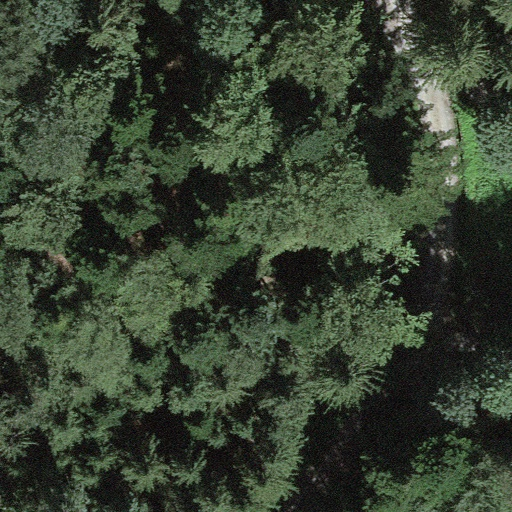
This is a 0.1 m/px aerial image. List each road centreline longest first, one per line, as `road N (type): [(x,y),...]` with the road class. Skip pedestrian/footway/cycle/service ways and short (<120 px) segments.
road 1 (track): [(412,11),(440,259),(402,379)]
road 2 (track): [(511,326),(486,331),(402,379),(320,511)]
road 3 (track): [(407,0),(511,125)]
